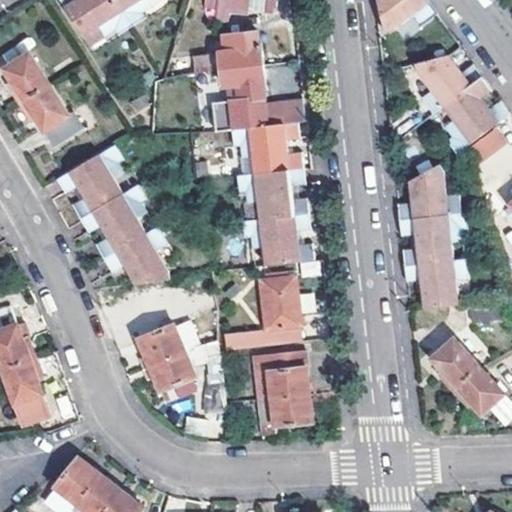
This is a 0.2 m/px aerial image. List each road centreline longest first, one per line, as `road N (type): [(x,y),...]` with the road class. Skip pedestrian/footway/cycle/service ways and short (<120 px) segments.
road 1 (residential): [(387,465),(195,467),(133,439),(0,165)]
road 2 (residential): [(332,0),(387,465)]
road 3 (residential): [(511,462),(387,465)]
